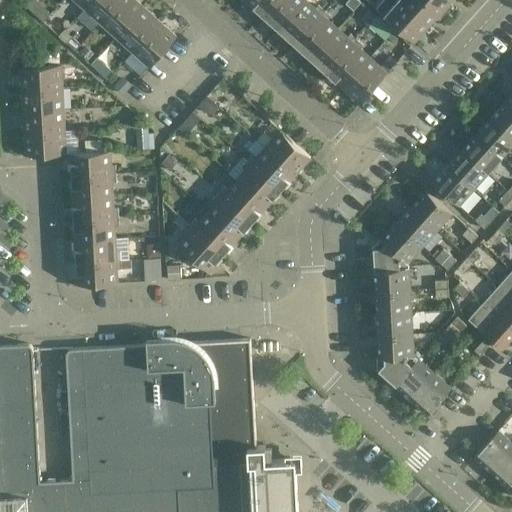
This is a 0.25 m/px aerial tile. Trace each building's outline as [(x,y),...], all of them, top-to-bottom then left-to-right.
[(90,0),(84,7),(100,22),(119,0),(90,0)] [(136,0),(119,0),(100,22),(116,36),(143,6),(136,0)] [(246,0),(262,15),(275,0),(246,0)] [(275,0),(262,15),(278,29),(304,0),(275,0)] [(306,0),(304,0),(278,29),(295,44),(325,10),(318,4),(315,7),(306,0)] [(401,0),(396,0),(384,15),(414,42),(429,25),(401,0)] [(433,0),(401,0),(429,25),(438,15),(441,18),(447,12),(433,0)] [(433,0),(447,12),(453,5),(449,2),(451,0),(433,0)] [(143,6),(116,36),(132,51),(160,21),(143,6)] [(325,10),(295,44),(311,58),(338,28),(328,19),(331,16),(325,10)] [(160,21),(132,51),(149,66),(176,36),(160,21)] [(338,28),(311,58),(327,73),(357,39),(350,33),(347,36),(338,28)] [(357,39),(327,73),(343,87),(370,57),(360,48),(363,45),(357,39)] [(370,57),(343,87),(360,102),(387,72),(370,57)] [(21,66),(22,89),(62,87),(61,64),(21,66)] [(233,107),(243,96),(222,77),(207,93),(224,109),(228,104),(233,107)] [(62,87),(22,89),(23,111),(64,108),(62,87)] [(224,109),(207,93),(196,105),(210,118),(220,107),(223,110),(224,109)] [(511,106),(506,101),(491,117),(511,135),(511,106)] [(64,108),(23,111),(24,132),(65,130),(64,108)] [(511,145),(511,135),(491,117),(477,133),(503,156),(511,145)] [(65,130),(24,132),(26,155),(66,153),(65,130)] [(281,130),(266,146),(296,173),(311,157),(281,130)] [(503,156),(477,133),(463,149),(488,172),(503,156)] [(253,153),(248,159),(281,189),(296,173),(266,146),(257,156),(253,153)] [(488,172),(463,149),(448,165),(474,188),(488,172)] [(70,152),(70,153),(71,175),(117,172),(116,164),(112,164),(110,150),(70,152)] [(281,189),(248,159),(242,166),(245,169),(237,179),(267,206),(281,189)] [(474,188),(448,165),(433,182),(459,205),(474,188)] [(117,172),(71,175),(72,197),(113,194),(113,182),(117,182),(117,172)] [(225,185),(219,192),(252,222),(267,206),(237,179),(228,188),(225,185)] [(452,213),(426,189),(412,206),(437,229),(452,213)] [(511,198),(511,197),(511,193),(508,190),(499,200),(505,205),(511,198)] [(252,222),(219,192),(213,198),(216,201),(208,211),(238,238),(252,222)] [(113,194),(72,197),(74,218),(119,216),(119,207),(114,207),(113,194)] [(437,229),(412,206),(397,222),(423,245),(437,229)] [(195,217),(189,224),(223,254),(238,238),(208,211),(199,220),(195,217)] [(485,228),(491,221),(481,213),(475,219),(485,228)] [(119,216),(74,218),(75,240),(115,238),(115,225),(119,225),(119,216)] [(511,225),(511,222),(507,218),(498,228),(504,234),(511,225)] [(423,245),(397,222),(382,239),(386,242),(409,262),(409,261),(423,245)] [(223,254),(189,224),(184,230),(187,233),(178,243),(208,271),(223,254)] [(462,233),(472,242),(478,236),(468,227),(462,233)] [(504,234),(498,228),(489,238),(496,244),(504,234)] [(115,238),(75,240),(76,262),(121,259),(121,250),(116,250),(115,238)] [(366,272),(375,271),(374,269),(409,267),(409,262),(386,242),(382,246),(373,247),(374,261),(365,262),(366,272)] [(441,263),(450,254),(443,248),(435,258),(441,263)] [(474,249),(466,258),(472,263),(480,254),(474,249)] [(447,269),(456,260),(450,254),(441,263),(447,269)] [(146,267),(162,266),(162,255),(146,256),(146,267)] [(464,272),(472,263),(466,258),(458,267),(464,272)] [(121,259),(76,262),(77,284),(118,282),(117,268),(122,268),(121,259)] [(181,263),(167,264),(168,279),(182,278),(181,263)] [(374,269),(375,271),(376,291),(410,289),(409,267),(374,269)] [(511,269),(511,270),(498,286),(511,298),(511,269)] [(449,288),(448,279),(436,280),(436,288),(449,288)] [(455,287),(464,296),(470,290),(460,281),(455,287)] [(511,298),(498,286),(483,302),(511,327),(511,298)] [(449,296),(449,288),(436,288),(437,297),(449,296)] [(410,289),(376,291),(377,312),(411,310),(410,289)] [(511,327),(483,302),(468,318),(502,349),(511,337),(511,327)] [(411,310),(377,312),(378,334),(413,332),(411,310)] [(457,317),(452,323),(461,331),(466,325),(457,317)] [(461,331),(452,323),(446,330),(455,338),(461,331)] [(455,338),(446,330),(440,336),(449,344),(455,338)] [(413,332),(378,334),(379,357),(384,357),(384,355),(414,354),(413,332)] [(40,480),(33,349),(27,343),(0,344),(0,511),(296,511),(293,458),(266,460),(265,445),(257,445),(250,338),(69,347),(66,355),(72,478),(40,480)] [(489,345),(483,339),(474,349),(480,355),(489,345)] [(384,355),(384,357),(384,362),(379,369),(389,378),(383,385),(391,392),(397,385),(395,384),(419,358),(414,354),(384,355)] [(395,384),(397,385),(411,398),(435,372),(419,358),(395,384)] [(435,372),(411,398),(428,413),(451,387),(435,372)] [(511,442),(498,429),(475,455),(491,470),(511,447),(511,442)] [(511,447),(491,470),(509,485),(511,482),(511,481),(511,479),(511,447)]
